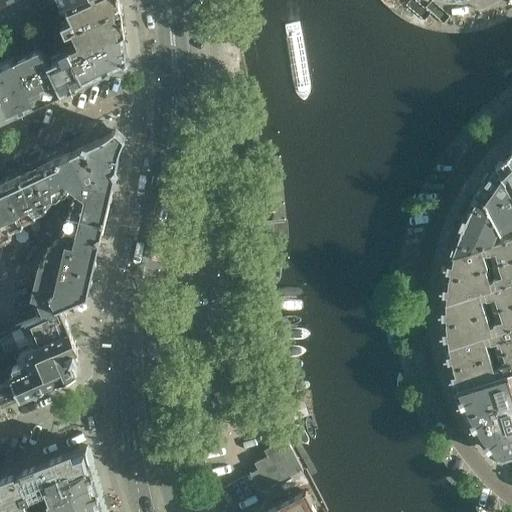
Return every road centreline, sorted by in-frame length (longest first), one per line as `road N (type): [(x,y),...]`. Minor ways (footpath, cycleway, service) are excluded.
road 1 (residential): [(511,119),(477,152),(438,215),(419,305),(438,402),(471,458),(511,498)]
road 2 (primary): [(139,297),(177,91)]
road 3 (residential): [(0,154),(128,96),(177,91)]
road 4 (residential): [(126,387),(100,388),(0,432)]
road 5 (primary): [(174,511),(158,464),(149,386)]
road 6 (primary): [(126,387),(147,511)]
